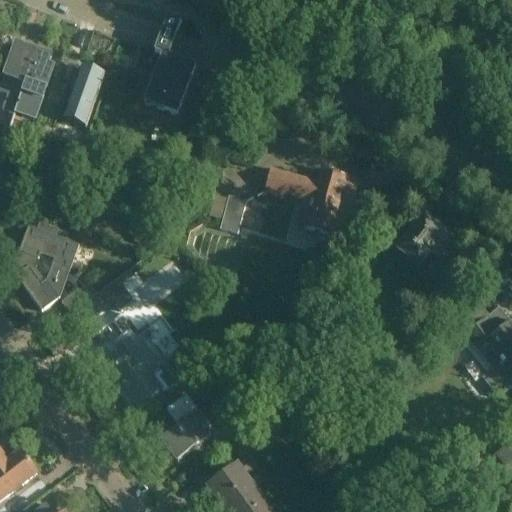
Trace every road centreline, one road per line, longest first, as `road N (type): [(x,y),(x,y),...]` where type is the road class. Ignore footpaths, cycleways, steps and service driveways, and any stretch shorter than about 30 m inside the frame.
road 1 (residential): [(511,200),(445,142),(408,124),(69,0)]
road 2 (residential): [(135,511),(0,330)]
